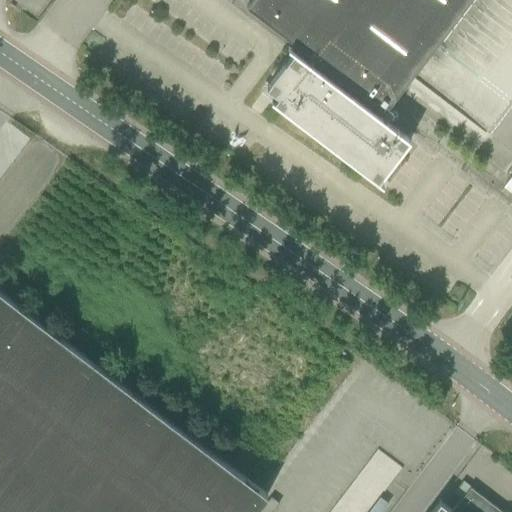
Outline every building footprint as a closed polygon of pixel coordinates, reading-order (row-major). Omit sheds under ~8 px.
[(251,0),(246,7),(298,46),(295,51),(289,47),(288,48),(293,52),(285,63),(284,63),(266,87),(278,95),(274,100),(272,99),(271,100),(383,185),(384,184),(379,181),(410,140),(378,115),(381,110),(385,113),(470,0),(251,0)] [(511,193),(511,178),(511,177),(503,187),(511,193)] [(0,511),(253,511),(267,494),(0,290),(0,511)] [(382,511),(390,501),(381,495),(402,465),(374,446),(328,511),(382,511)] [(440,500),(431,511),(504,511),(471,487),(453,510),(440,500)] [(259,511),(272,511),(279,503),(271,497),(259,511)]
